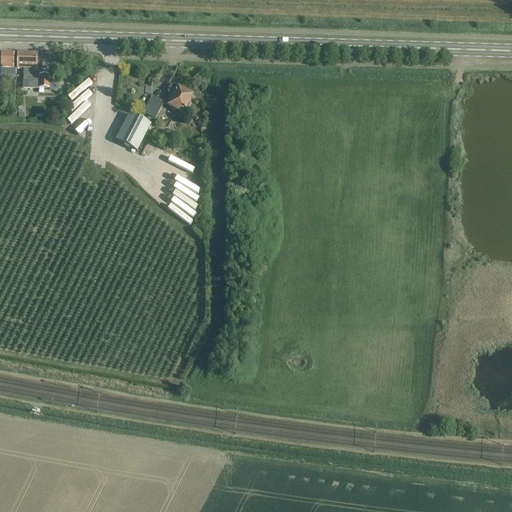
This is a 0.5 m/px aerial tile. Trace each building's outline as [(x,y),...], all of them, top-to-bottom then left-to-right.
[(2,53),(1,70),(1,79),(16,80),(16,69),(14,69),(14,54),(2,53)] [(37,70),(38,54),(18,54),(18,69),(24,69),(24,82),(24,87),(33,87),(33,90),(39,90),(39,94),(44,94),(45,89),(56,90),(57,76),(50,76),(40,76),(40,78),(34,78),(34,70),(37,70)] [(74,85),(76,90),(91,82),(88,77),(74,85)] [(73,105),(64,113),(68,118),(89,100),(85,95),(93,88),(89,83),(69,101),(73,105)] [(183,114),(193,97),(175,87),(171,88),(169,92),(170,96),(174,98),(169,107),(183,114)] [(14,110),(15,96),(6,95),(6,110),(14,110)] [(153,98),(145,114),(155,119),(163,104),(153,98)] [(90,109),(71,126),(74,130),(93,113),(90,109)] [(137,153),(151,126),(130,115),(116,142),(137,153)] [(184,156),(179,167),(190,172),(195,161),(184,156)] [(155,198),(159,193),(139,175),(135,179),(155,198)] [(188,225),(197,213),(175,196),(166,208),(188,225)]
